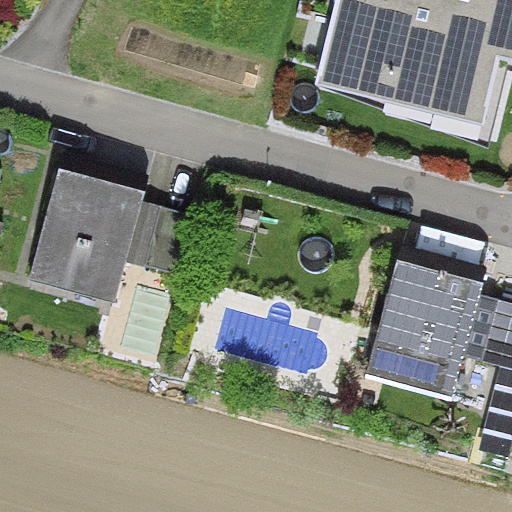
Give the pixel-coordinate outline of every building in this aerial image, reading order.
[(511,0),(338,0),(319,82),(484,121),(499,57),(511,60),(511,0)] [(26,281),(110,304),(142,185),(58,162),(26,281)] [(171,277),(187,218),(156,209),(140,268),(171,277)] [(364,374),(449,396),(480,277),(396,254),(364,374)] [(511,306),(493,302),(476,363),(508,371),(511,372),(511,306)] [(511,408),(511,372),(508,371),(499,405),(511,408)]
